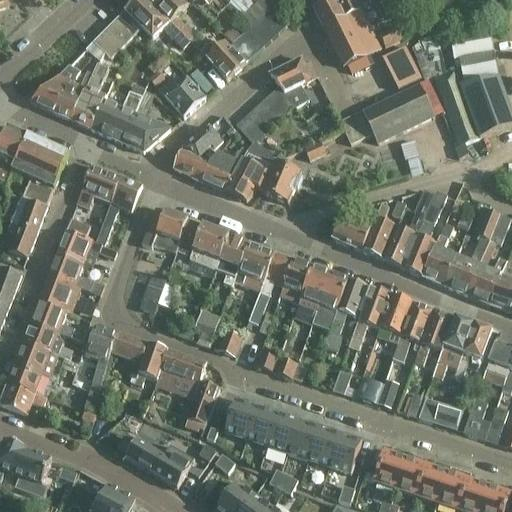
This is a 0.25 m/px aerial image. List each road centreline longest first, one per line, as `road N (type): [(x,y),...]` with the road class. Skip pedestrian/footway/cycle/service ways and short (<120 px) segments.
road 1 (residential): [(511,467),(130,331),(114,314),(117,287),(155,180)]
road 2 (residential): [(155,180),(511,327)]
road 3 (residential): [(142,175),(306,36),(336,95)]
road 4 (residential): [(0,374),(85,151)]
road 5 (residential): [(171,511),(106,468),(0,431)]
